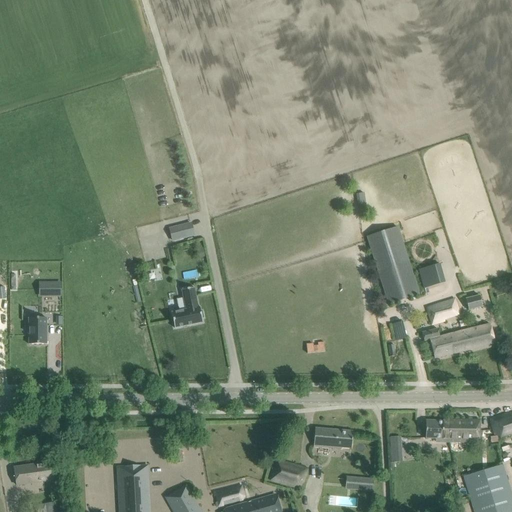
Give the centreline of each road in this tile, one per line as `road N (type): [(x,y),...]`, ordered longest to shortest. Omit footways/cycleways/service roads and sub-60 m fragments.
road 1 (unclassified): [(238,399),(197,172),(144,0)]
road 2 (tertiary): [(238,399),(511,395)]
road 3 (tertiary): [(0,400),(238,399)]
